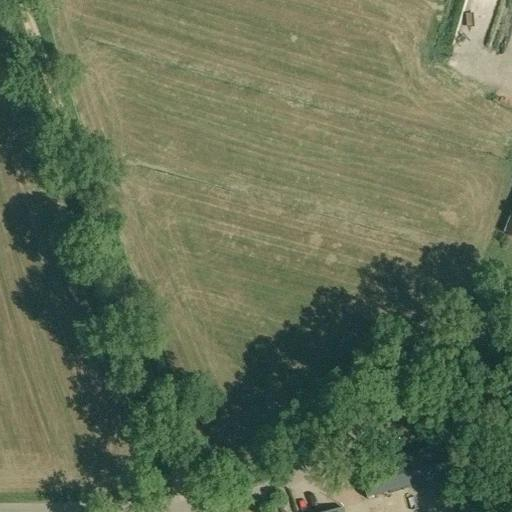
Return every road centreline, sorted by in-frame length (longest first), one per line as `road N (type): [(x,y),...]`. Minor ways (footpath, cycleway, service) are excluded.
road 1 (track): [(178,511),(13,0)]
road 2 (unclassified): [(178,511),(0,510)]
